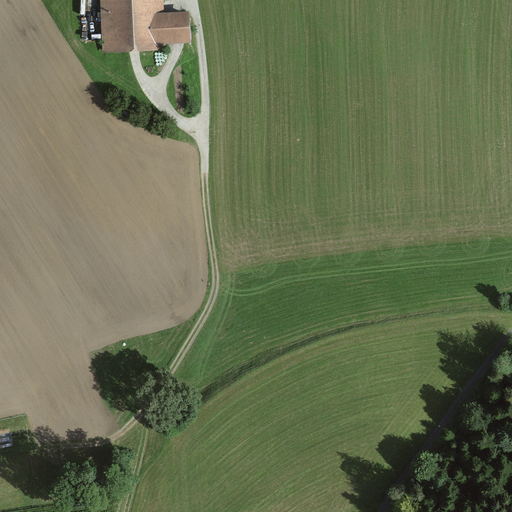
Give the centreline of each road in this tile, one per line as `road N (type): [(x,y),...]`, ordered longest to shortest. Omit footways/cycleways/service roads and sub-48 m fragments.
road 1 (track): [(147,405),(213,291),(201,43),(191,0)]
road 2 (residential): [(511,330),(383,511)]
road 3 (track): [(0,455),(91,446),(147,405)]
